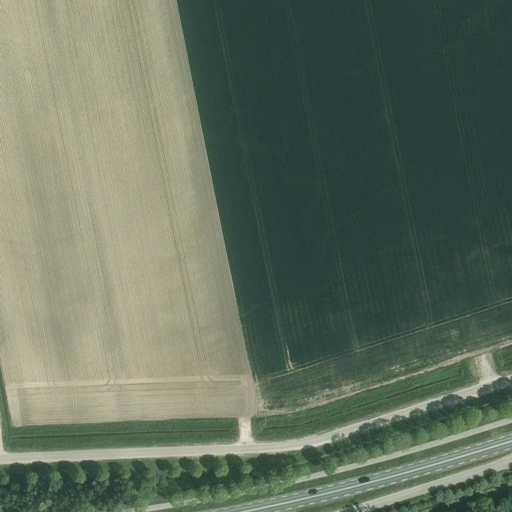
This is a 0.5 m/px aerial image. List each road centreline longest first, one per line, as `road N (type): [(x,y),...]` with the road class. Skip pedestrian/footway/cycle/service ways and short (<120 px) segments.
road 1 (unclassified): [(0,459),(299,444),(511,379)]
road 2 (primary): [(238,511),(511,437)]
road 3 (unclassified): [(351,511),(511,460)]
